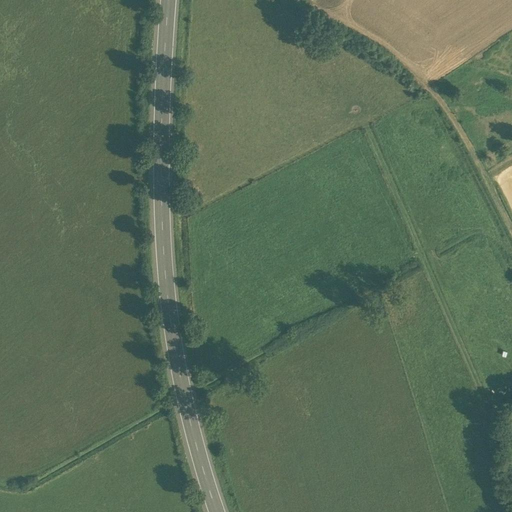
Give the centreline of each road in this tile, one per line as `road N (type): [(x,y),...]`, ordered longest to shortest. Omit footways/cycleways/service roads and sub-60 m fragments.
road 1 (secondary): [(218,511),(177,359),(164,260),(168,0)]
road 2 (track): [(368,126),(492,411)]
road 3 (track): [(301,0),(366,34),(429,82),(484,169)]
road 4 (track): [(511,398),(488,413),(504,511)]
